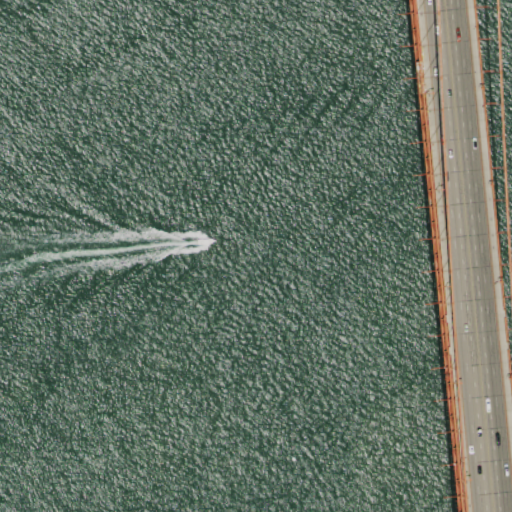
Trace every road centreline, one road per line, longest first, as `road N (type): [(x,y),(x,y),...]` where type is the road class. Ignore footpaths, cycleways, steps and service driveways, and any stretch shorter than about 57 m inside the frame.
road 1 (motorway): [(392,0),(440,511)]
road 2 (motorway): [(458,511),(411,0)]
